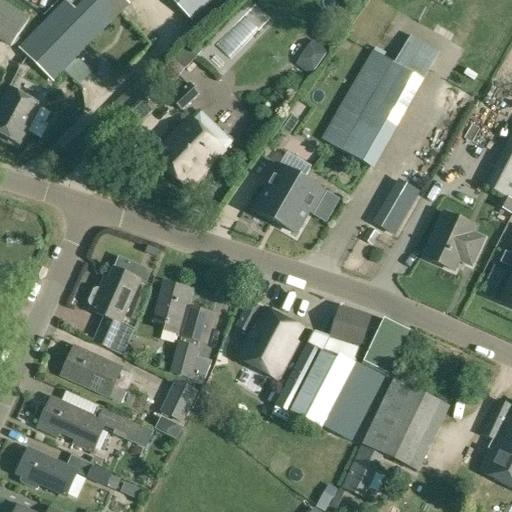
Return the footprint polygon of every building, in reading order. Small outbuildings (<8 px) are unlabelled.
[(52,81),(129,4),(125,0),(88,0),(77,12),(67,2),(20,49),(52,81)] [(212,0),(173,0),(193,19),(212,0)] [(0,4),(0,40),(11,47),(27,22),(0,4)] [(312,41),(294,66),(309,77),(327,52),(312,41)] [(174,60),(184,69),(195,57),(184,48),(174,60)] [(422,79),(374,51),(322,138),(370,167),(422,79)] [(142,78),(131,88),(129,86),(95,120),(117,143),(151,109),(142,100),(153,90),(142,78)] [(172,101),(182,111),(199,95),(189,84),(172,101)] [(9,89),(0,104),(0,133),(19,145),(40,106),(9,89)] [(199,111),(191,119),(153,157),(187,190),(232,143),(199,111)] [(511,138),(486,187),(511,200),(511,138)] [(268,188),(255,211),(295,234),(308,212),(311,213),(323,193),(277,166),(265,187),(268,188)] [(444,214),(424,257),(454,271),(459,260),(471,265),(483,239),(471,233),(474,227),(444,214)] [(105,318),(100,330),(93,344),(122,357),(135,330),(120,324),(140,281),(114,269),(105,289),(101,287),(100,290),(97,288),(93,290),(88,303),(90,306),(92,307),(90,311),(105,318)] [(511,274),(500,301),(511,306),(511,274)] [(214,315),(187,308),(191,290),(164,283),(154,322),(165,325),(163,331),(178,335),(178,336),(206,344),(214,315)] [(281,381),(287,368),(307,331),(306,331),(250,302),(236,326),(248,333),(235,358),(281,381)] [(287,384),(271,415),(289,424),(294,415),(321,429),(332,408),(365,423),(385,377),(386,377),(407,330),(382,319),(361,366),(356,363),(371,316),(340,306),(329,340),(313,334),(294,372),(287,368),(281,381),(287,384)] [(195,357),(197,349),(179,344),(172,373),(189,378),(188,382),(202,386),(212,362),(195,357)] [(123,368),(111,363),(74,347),(63,372),(100,388),(113,394),(116,387),(117,388),(120,382),(117,381),(123,368)] [(493,377),(475,370),(468,387),(485,395),(493,377)] [(449,406),(394,381),(386,399),(440,425),(449,406)] [(192,391),(173,382),(159,412),(178,421),(192,391)] [(85,420),(88,414),(52,398),(38,428),(58,437),(60,432),(76,439),(74,443),(93,452),(103,429),(85,420)] [(511,405),(511,407),(499,400),(482,435),(495,441),(480,471),(511,487),(511,405)] [(103,410),(99,421),(127,434),(132,423),(103,410)] [(175,441),(181,429),(160,418),(153,431),(175,441)] [(363,446),(344,488),(362,496),(381,455),(363,446)] [(38,488),(40,484),(66,496),(77,471),(28,449),(17,474),(22,477),(21,480),(22,483),(36,489),(38,488)] [(92,467),(87,478),(115,490),(120,480),(92,467)] [(325,511),(334,496),(325,491),(317,507),(324,511),(325,511)]
